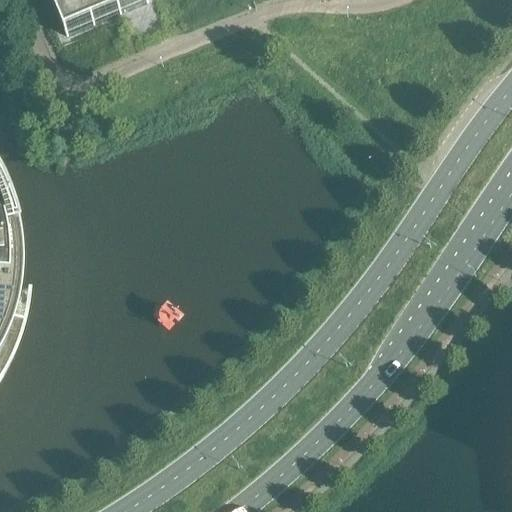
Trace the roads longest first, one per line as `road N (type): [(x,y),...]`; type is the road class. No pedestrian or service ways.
road 1 (secondary): [(511,88),(386,271),(318,353),(202,461),(128,511)]
road 2 (secondary): [(242,511),(372,385),(511,196)]
